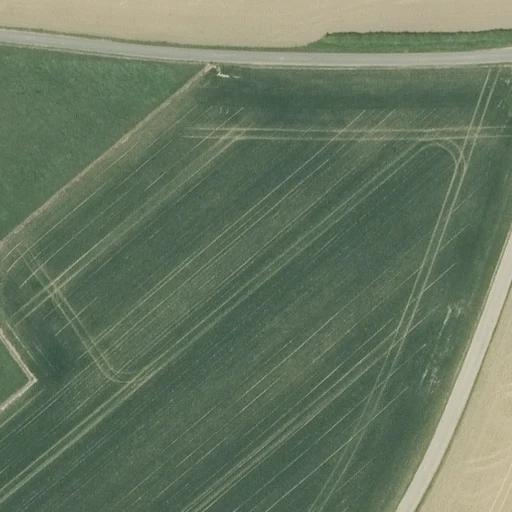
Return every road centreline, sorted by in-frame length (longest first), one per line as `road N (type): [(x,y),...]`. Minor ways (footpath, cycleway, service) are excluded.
road 1 (unclassified): [(0,36),(353,61),(511,57)]
road 2 (unclassified): [(405,511),(455,409),(511,258)]
